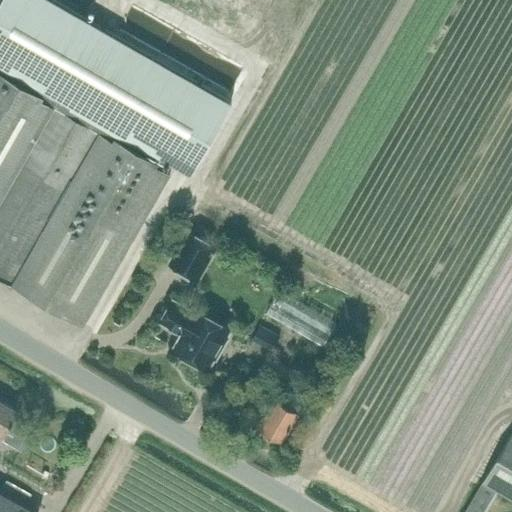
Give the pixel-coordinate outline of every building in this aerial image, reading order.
[(192,172),(232,101),(57,0),(1,0),(0,2),(0,276),(83,324),(171,171),(161,166),(166,157),(192,172)] [(207,218),(219,218),(219,201),(207,201),(207,218)] [(198,277),(216,247),(188,231),(170,261),(198,277)] [(288,309),(342,342),(355,320),(302,287),(288,309)] [(185,352),(182,356),(198,365),(200,361),(209,366),(214,357),(217,358),(230,337),(227,335),(231,329),(197,310),(196,313),(175,300),(163,321),(184,333),(176,347),(185,352)] [(260,325),(252,338),(272,349),(279,336),(260,325)] [(268,356),(259,371),(272,378),(281,364),(268,356)] [(301,409),(287,400),(292,390),(283,385),(278,395),(276,394),(259,425),(284,439),(301,409)] [(39,511),(25,504),(31,495),(5,480),(0,489),(0,435),(1,437),(16,411),(0,400),(0,511),(39,511)] [(511,431),(483,481),(496,489),(511,497),(511,431)] [(483,481),(464,511),(482,511),(496,489),(483,481)]
